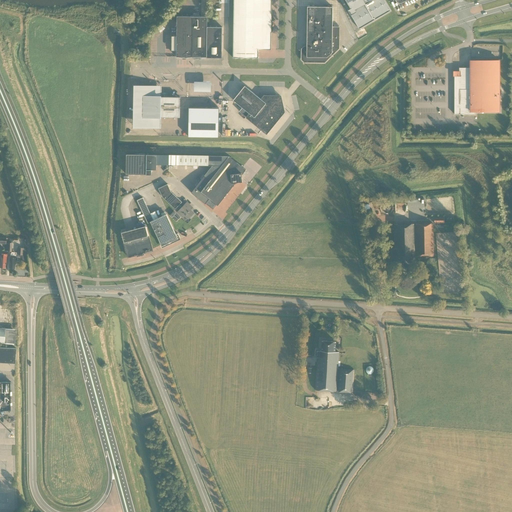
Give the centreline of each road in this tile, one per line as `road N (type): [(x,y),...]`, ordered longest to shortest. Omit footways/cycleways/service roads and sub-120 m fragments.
road 1 (trunk): [(109,449),(50,230),(0,91)]
road 2 (trunk): [(135,294),(147,354),(210,511)]
road 3 (trunk): [(32,290),(32,483),(51,511)]
road 4 (unclassified): [(333,511),(392,419),(378,307)]
road 5 (secondary): [(229,234),(332,107)]
road 6 (secondary): [(462,8),(401,37),(339,98)]
road 7 (secondary): [(339,98),(392,54),(466,20)]
road 8 (unclassified): [(287,71),(141,69)]
road 9 (unclassified): [(511,317),(378,307)]
